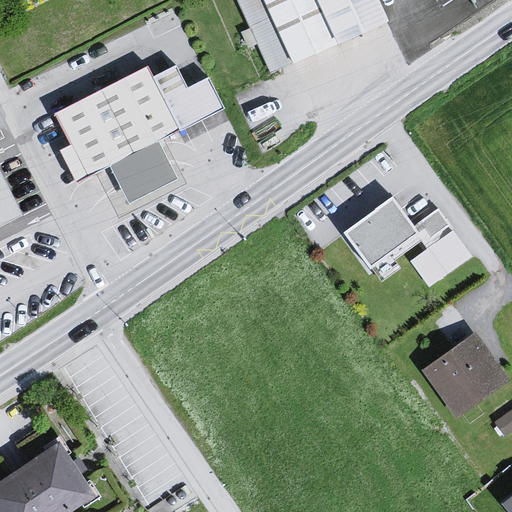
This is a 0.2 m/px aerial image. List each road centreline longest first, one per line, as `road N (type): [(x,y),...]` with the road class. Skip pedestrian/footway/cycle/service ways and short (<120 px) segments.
road 1 (tertiary): [(96,313),(511,22)]
road 2 (residential): [(96,313),(225,511)]
road 3 (unknown): [(410,36),(328,81),(381,112)]
